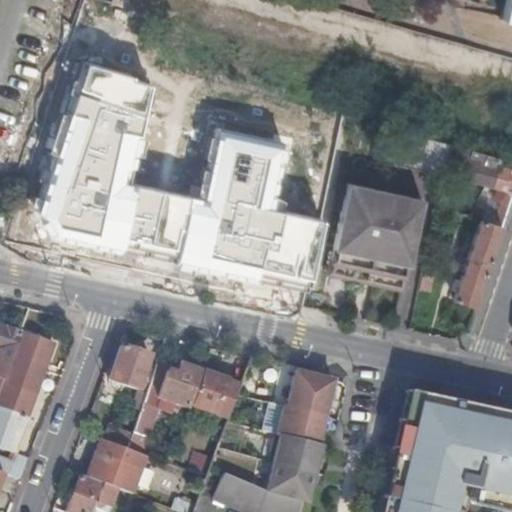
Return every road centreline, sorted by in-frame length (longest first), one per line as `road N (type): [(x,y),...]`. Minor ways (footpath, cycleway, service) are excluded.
road 1 (tertiary): [(389,352),(112,300)]
road 2 (residential): [(256,0),(511,69)]
road 3 (residential): [(112,300),(31,511)]
road 4 (residential): [(350,511),(389,352)]
